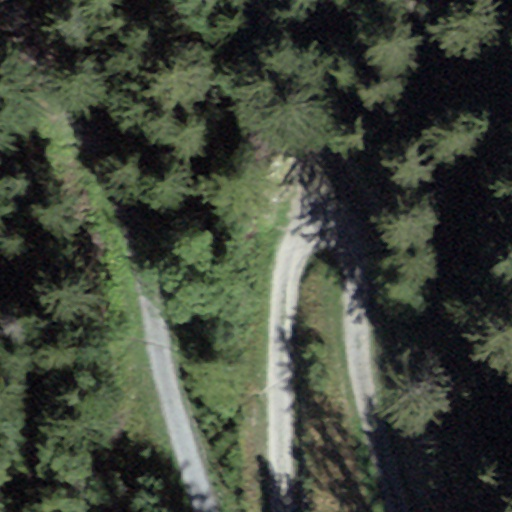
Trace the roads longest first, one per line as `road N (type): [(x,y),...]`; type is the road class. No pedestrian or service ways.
road 1 (track): [(286,511),(283,359),(293,268),(315,228),(343,225),(362,263),(362,363),(398,511)]
road 2 (track): [(1,0),(54,67),(140,253),(215,511)]
